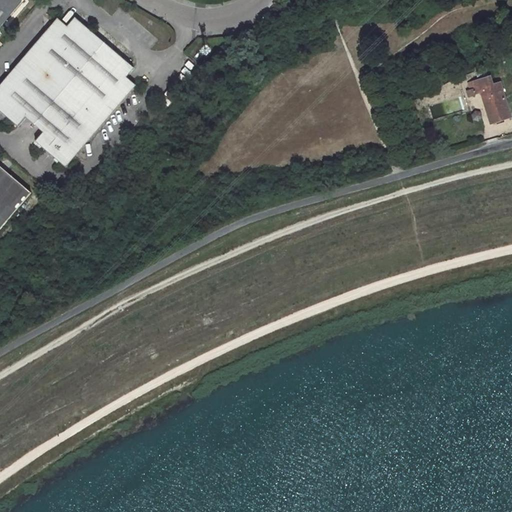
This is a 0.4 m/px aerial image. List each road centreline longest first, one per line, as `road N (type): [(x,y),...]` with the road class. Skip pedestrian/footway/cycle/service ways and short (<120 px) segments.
road 1 (track): [(511,164),(283,228),(0,375)]
road 2 (unclassified): [(0,352),(257,217),(511,143)]
